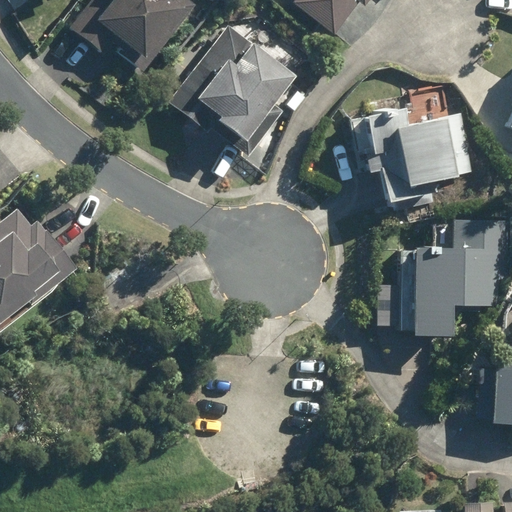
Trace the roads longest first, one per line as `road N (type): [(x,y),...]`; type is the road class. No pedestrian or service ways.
road 1 (residential): [(511,456),(476,455),(435,439),(268,262)]
road 2 (residential): [(268,262),(278,185),(298,127),(366,49),(434,21)]
road 3 (residential): [(268,262),(104,170),(41,121)]
